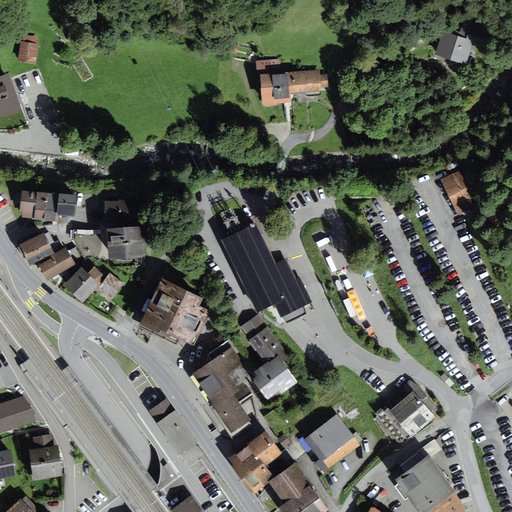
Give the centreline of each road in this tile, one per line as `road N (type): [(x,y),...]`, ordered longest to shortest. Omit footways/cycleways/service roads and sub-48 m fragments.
road 1 (tertiary): [(255,511),(161,374),(82,317)]
road 2 (residential): [(82,317),(71,357),(142,459),(136,491),(113,511)]
road 3 (residential): [(116,373),(213,511)]
road 4 (residential): [(345,511),(370,477),(459,409)]
road 5 (track): [(463,71),(396,66),(361,82),(345,101)]
